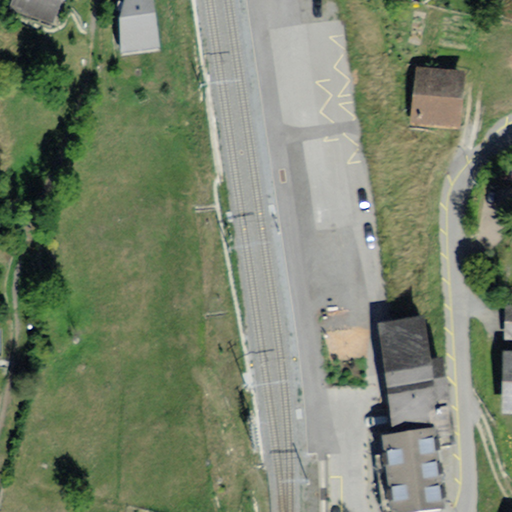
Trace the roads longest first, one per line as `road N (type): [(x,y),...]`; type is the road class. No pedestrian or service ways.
road 1 (residential): [(309,78),(325,159),(357,213),(367,266),(364,511)]
road 2 (residential): [(466,511),(459,203),(466,172),(511,133)]
